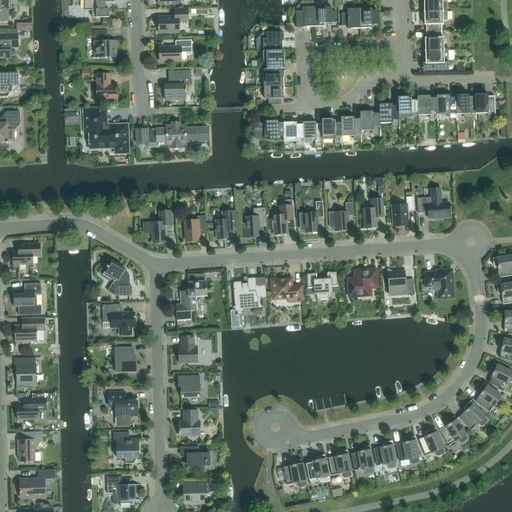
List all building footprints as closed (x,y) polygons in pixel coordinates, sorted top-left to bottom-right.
[(0,0),(0,21),(8,21),(7,0),(0,0)] [(105,3),(115,2),(114,0),(76,0),(78,1),(80,1),(84,1),(85,11),(92,10),(92,18),(109,17),(109,9),(103,9),(102,7),(103,7),(103,6),(104,6),(105,5),(105,4),(105,3)] [(447,11),(447,2),(446,0),(423,0),(424,12),(423,12),(447,11)] [(314,27),(314,3),(312,3),(312,1),(302,2),(296,7),(296,12),(296,28),(314,27)] [(323,3),(314,3),(314,27),(326,27),(326,24),(332,23),(336,23),(336,12),(332,12),(332,9),(326,9),(326,7),(323,7),(323,3)] [(179,22),(188,21),(187,9),(174,10),(175,17),(158,17),(159,27),(157,27),(157,29),(159,29),(159,34),(179,33),(179,22)] [(348,29),(360,29),(359,9),(347,9),(347,13),(341,13),(341,26),(348,26),(348,29)] [(371,25),(378,25),(377,12),(371,13),(371,9),(359,9),(360,29),(371,29),(371,25)] [(426,25),(426,31),(441,31),(441,25),(443,25),(443,21),(447,20),(447,12),(447,11),(423,12),(424,12),(424,25),(426,25)] [(114,58),(117,58),(117,51),(116,51),(116,41),(107,41),(107,30),(92,31),(92,38),(94,38),(95,57),(92,57),(92,58),(113,57),(114,63),(114,58)] [(424,51),(448,50),(443,50),(443,37),(441,37),(441,31),(426,31),(426,38),(424,38),(425,51),(424,51)] [(283,50),(282,32),(266,33),(262,33),(257,40),(257,51),(256,51),(263,51),(283,50)] [(0,58),(10,59),(10,48),(18,47),(18,34),(0,34),(0,58)] [(181,53),(191,52),(191,41),(175,41),(176,47),(159,48),(159,61),(181,61),(181,53)] [(263,51),(263,59),(257,60),(257,69),(265,69),(283,68),(283,62),(283,50),(263,51)] [(448,51),(448,50),(424,51),(425,51),(425,64),(427,64),(428,71),(448,70),(448,51)] [(263,75),(264,87),(284,86),(283,75),(283,68),(265,69),(265,75),(263,75)] [(165,101),(185,100),(185,92),(186,92),(186,90),(185,90),(185,85),(191,85),(191,71),(168,72),(168,85),(165,85),(165,101)] [(12,86),(18,86),(18,73),(0,73),(0,97),(7,97),(12,92),(12,86)] [(97,99),(117,98),(117,84),(110,84),(110,74),(96,75),(97,84),(96,84),(97,99)] [(284,86),(264,87),(264,99),(268,99),(268,105),(281,105),(280,98),(284,98),(284,86)] [(468,97),(468,95),(456,95),(456,121),(457,121),(456,114),(463,114),(464,119),(475,119),(475,120),(475,94),(474,94),(474,97),(468,97)] [(488,96),(488,94),(475,94),(475,120),(476,120),(476,114),(488,113),(488,118),(494,117),(494,120),(495,120),(494,96),(488,96)] [(456,119),(456,121),(456,95),(455,95),(455,97),(449,98),(449,95),(436,96),(437,121),(437,115),(449,114),(449,119),(456,119)] [(417,96),(417,100),(411,101),(411,98),(398,99),(398,106),(399,129),(399,118),(406,117),(406,123),(418,123),(418,124),(417,96)] [(437,119),(437,121),(436,96),(436,98),(430,98),(430,96),(417,96),(418,124),(418,115),(430,115),(430,119),(437,119)] [(398,99),(398,106),(392,106),(392,104),(379,104),(380,137),(380,123),(392,123),(392,127),(399,127),(399,129),(398,106),(398,99)] [(379,104),(379,113),(373,114),(373,111),(360,112),(361,143),(361,142),(361,131),(373,130),(373,135),(380,135),(380,137),(379,104)] [(93,133),(93,140),(94,149),(115,148),(115,154),(128,154),(128,155),(129,155),(128,125),(127,125),(127,126),(115,126),(115,125),(104,125),(104,109),(83,110),(84,133),(93,133)] [(0,149),(7,149),(8,147),(8,141),(14,141),(14,131),(20,124),(19,112),(7,112),(0,119),(3,121),(1,124),(0,123),(0,149)] [(341,117),(342,146),(342,136),(354,136),(354,140),(360,140),(361,143),(360,112),(360,119),(354,119),(354,117),(341,117)] [(341,146),(342,146),(341,117),(341,123),(335,123),(335,120),(322,121),(323,148),(323,140),(335,139),(335,144),(341,144),(341,146)] [(284,139),(284,142),(283,123),(277,123),(277,121),(264,121),(264,127),(253,127),(253,128),(256,128),(252,137),(269,143),(269,140),(284,139)] [(316,124),(315,122),(303,122),(303,148),(304,148),(304,141),(316,141),(316,145),(322,145),(322,148),(323,148),(322,121),(321,121),(322,124),(316,124)] [(156,143),(166,143),(166,146),(172,146),(172,148),(180,148),(180,145),(186,145),(186,142),(196,142),(197,142),(198,144),(205,144),(205,142),(207,142),(206,128),(196,128),(186,128),(186,125),(180,125),(180,122),(171,122),(171,125),(166,126),(166,129),(156,129),(156,130),(148,130),(148,129),(136,129),(136,143),(148,143),(156,143)] [(296,125),(296,122),(283,123),(284,142),(296,141),(297,146),(303,146),(303,148),(303,122),(302,122),(302,125),(296,125)] [(449,203),(442,204),(441,188),(430,189),(430,198),(420,198),(417,199),(418,213),(421,213),(428,213),(428,218),(434,218),(434,221),(442,220),(442,217),(450,217),(449,203)] [(407,211),(413,210),(413,197),(406,197),(406,204),(391,206),(392,227),(408,226),(407,211)] [(365,229),(378,228),(377,214),(383,213),(382,198),(370,199),(371,209),(363,209),(365,229)] [(279,206),(280,215),(273,216),(273,219),(268,219),(269,230),(274,230),(275,235),(287,234),(286,220),(293,220),(292,200),(284,201),(284,205),(279,206)] [(315,202),(316,212),(299,214),(300,231),(306,230),(306,233),(318,232),(317,218),(323,217),(322,202),(315,202)] [(346,212),(334,213),(334,212),(328,212),(329,228),(335,227),(335,231),(348,230),(347,216),(354,215),(353,202),(345,203),(346,212)] [(246,223),(243,224),(244,237),(260,236),(259,222),(266,222),(265,215),(265,211),(265,208),(253,209),(253,216),(245,217),(246,223)] [(160,222),(151,223),(151,222),(142,223),(143,234),(152,234),(153,242),(166,241),(165,225),(172,225),(171,211),(159,212),(160,222)] [(236,231),(235,217),(235,211),(221,212),(222,220),(215,221),(216,239),(231,238),(230,232),(236,231)] [(199,235),(206,234),(205,216),(197,216),(197,220),(184,221),(186,241),(199,241),(199,235)] [(18,252),(13,252),(13,268),(25,267),(25,264),(33,264),(32,256),(40,256),(40,244),(26,244),(18,245),(18,252)] [(497,268),(499,278),(511,275),(511,255),(492,258),(493,265),(493,266),(494,267),(495,268),(496,268),(497,268)] [(101,275),(102,276),(109,280),(110,278),(114,281),(107,291),(114,296),(118,295),(118,296),(132,296),(132,286),(130,286),(129,276),(128,276),(127,275),(126,273),(125,272),(122,270),(123,267),(111,260),(108,266),(107,265),(106,267),(107,267),(106,269),(105,269),(104,269),(103,269),(102,269),(101,269),(101,270),(101,271),(100,271),(100,272),(100,273),(100,274),(101,275)] [(389,297),(414,295),(413,279),(405,280),(404,267),(404,271),(388,272),(387,268),(389,297)] [(379,289),(378,268),(353,270),(353,277),(346,278),(347,299),(372,297),(371,290),(379,289)] [(438,298),(453,297),(452,276),(445,270),(436,271),(436,272),(425,273),(426,286),(432,286),(438,291),(438,298)] [(340,286),(337,286),(336,272),(327,273),(327,279),(316,279),(316,273),(307,274),(308,288),(306,288),(306,295),(317,294),(318,298),(319,299),(327,299),(329,297),(329,294),(340,293),(340,286)] [(264,297),(266,297),(265,285),(256,286),(255,278),(247,278),(248,283),(241,284),(241,282),(233,282),(235,312),(243,312),(243,308),(250,307),(254,305),(261,305),(258,299),(261,298),(262,298),(264,297)] [(289,302),(304,301),(303,286),(292,287),(291,279),(279,279),(279,278),(270,279),(271,287),(272,287),(273,299),(288,298),(289,302)] [(200,296),(207,295),(206,281),(188,283),(188,291),(181,291),(181,305),(176,305),(177,320),(191,319),(190,311),(196,310),(195,301),(197,301),(200,298),(200,296)] [(501,295),(503,304),(511,302),(511,282),(496,285),(497,292),(497,293),(498,294),(499,294),(499,295),(500,295),(501,295)] [(14,307),(18,307),(19,316),(42,315),(42,306),(37,306),(36,295),(41,295),(41,284),(24,284),(25,294),(14,295),(14,307)] [(132,336),(131,328),(135,327),(135,318),(135,316),(135,312),(117,313),(116,305),(102,305),(103,323),(111,322),(111,328),(119,328),(119,336),(132,336)] [(504,331),(511,331),(511,311),(500,311),(500,319),(500,320),(501,320),(501,321),(502,321),(503,322),(504,322),(504,331)] [(44,318),(32,319),(21,319),(21,326),(15,326),(15,347),(16,347),(16,342),(36,341),(36,330),(44,330),(44,318)] [(179,363),(197,363),(197,348),(194,348),(194,336),(181,336),(182,348),(178,348),(179,363)] [(511,340),(500,337),(498,344),(498,345),(498,346),(498,347),(499,347),(499,348),(500,348),(501,349),(499,358),(511,360),(511,340)] [(133,348),(114,348),(115,372),(136,371),(136,356),(133,356),(133,348)] [(36,365),(35,358),(25,358),(25,365),(15,365),(15,366),(16,366),(17,386),(17,385),(36,384),(36,385),(36,365)] [(511,371),(493,363),(490,369),(490,370),(490,371),(490,372),(490,373),(491,373),(491,374),(492,374),(488,382),(504,390),(508,382),(510,383),(511,383),(511,382),(511,371)] [(181,398),(200,397),(200,376),(178,377),(178,389),(180,389),(181,398)] [(480,394),(475,401),(489,412),(495,404),(497,406),(498,406),(499,406),(500,406),(501,405),(505,399),(483,383),(479,389),(479,390),(479,391),(479,392),(479,393),(480,393),(480,394)] [(115,417),(117,417),(117,426),(131,425),(131,424),(129,425),(129,416),(137,416),(137,401),(125,401),(125,392),(108,393),(109,406),(115,406),(115,417)] [(24,405),(17,405),(18,423),(18,420),(38,419),(37,410),(46,409),(46,399),(33,399),(24,399),(24,405)] [(458,417),(471,430),(478,424),(479,426),(480,426),(481,426),(482,426),(483,426),(484,426),(489,420),(470,401),(465,406),(464,407),(464,408),(464,409),(464,410),(465,410),(465,411),(458,417)] [(179,436),(200,436),(199,421),(198,421),(197,411),(183,411),(184,421),(179,421),(179,436)] [(469,439),(454,416),(448,420),(447,420),(447,421),(447,422),(446,422),(446,423),(447,424),(447,425),(439,430),(449,445),(457,440),(458,442),(459,443),(460,443),(461,443),(462,443),(463,443),(469,439)] [(438,456),(439,456),(445,453),(435,428),(429,431),(428,431),(427,432),(427,433),(426,434),(426,435),(427,435),(418,439),(425,456),(434,452),(434,454),(435,455),(436,455),(436,456),(437,456),(438,456)] [(41,432),(42,432),(21,432),(22,440),(18,440),(18,454),(21,454),(21,462),(40,461),(35,461),(34,447),(41,440),(41,432)] [(136,459),(136,457),(139,457),(138,445),(129,445),(129,432),(113,432),(113,447),(116,447),(117,458),(125,458),(125,463),(125,464),(134,463),(136,459)] [(412,464),(413,464),(420,463),(414,436),(407,438),(406,438),(405,439),(405,440),(405,441),(405,442),(396,444),(399,462),(408,460),(409,462),(409,463),(410,463),(410,464),(411,464),(412,464)] [(389,469),(390,469),(397,467),(393,444),(392,441),(385,442),(384,443),(383,443),(383,444),(382,444),(382,445),(382,446),(382,447),(373,448),(377,466),(386,464),(386,466),(386,467),(387,467),(387,468),(388,469),(389,469)] [(367,474),(368,473),(375,472),(369,445),(363,447),(362,447),(361,447),(361,448),(360,448),(360,449),(360,450),(360,451),(350,453),(354,471),(363,469),(364,471),(364,472),(365,472),(365,473),(366,473),(367,474)] [(204,469),(210,453),(210,452),(199,453),(199,446),(179,447),(180,454),(186,454),(186,462),(187,462),(204,469)] [(345,478),(352,477),(348,454),(347,450),(340,452),(339,452),(338,452),(338,453),(337,454),(337,455),(337,456),(328,458),(331,475),(341,474),(341,476),(342,477),(343,477),(343,478),(344,478),(345,478)] [(315,460),(305,462),(310,485),(319,480),(319,481),(320,482),(321,482),(322,483),(323,483),(330,481),(324,455),(317,456),(316,457),(315,457),(315,458),(315,459),(315,460)] [(299,487),(300,487),(307,486),(302,459),(295,461),(294,461),(293,462),(292,463),(292,464),(292,465),(283,467),(286,485),(296,483),(296,484),(296,485),(297,486),(298,487),(299,487)] [(19,491),(20,498),(23,498),(23,496),(32,496),(32,498),(38,498),(38,496),(45,496),(44,486),(45,486),(45,479),(55,479),(54,469),(38,470),(38,478),(20,479),(20,491),(19,491)] [(121,477),(107,477),(107,489),(107,494),(113,494),(113,504),(132,503),(132,500),(142,500),(142,499),(136,500),(135,485),(141,485),(141,484),(122,485),(121,477)] [(223,489),(223,480),(212,481),(212,491),(218,491),(218,489),(223,489)] [(184,505),(205,504),(205,482),(183,482),(184,505)]
